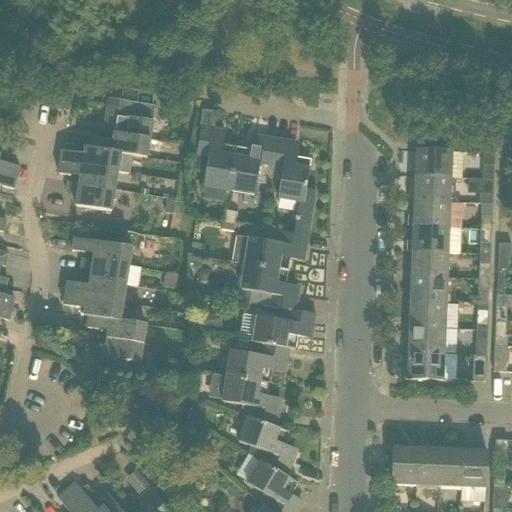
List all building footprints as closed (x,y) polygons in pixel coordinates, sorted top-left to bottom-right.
[(115,127),(115,129),(114,136),(150,141),(153,120),(155,107),(108,99),(107,107),(104,126),(106,126),(106,125),(115,127)] [(201,128),(201,129),(196,157),(193,157),(191,174),(205,175),(203,188),(204,188),(202,201),(226,205),(228,192),(235,149),(223,146),(225,134),(202,130),(203,129),(201,128)] [(89,149),(133,157),(147,159),(150,141),(114,136),(113,144),(103,142),(103,141),(91,139),(89,149)] [(249,151),(235,149),(228,192),(255,197),(258,177),(268,178),(274,143),(258,140),(257,146),(250,145),(249,151)] [(299,204),(295,222),(293,235),(306,237),(314,193),(316,193),(316,192),(306,191),(311,161),(297,159),(299,147),(274,143),(268,178),(281,180),(278,200),(299,204)] [(60,164),(118,173),(130,175),(133,157),(89,149),(85,149),(83,158),(74,156),(74,154),(62,152),(60,164)] [(452,153),(416,152),(415,178),(451,179),(452,153)] [(493,181),(494,168),(495,155),(484,155),(483,167),(483,181),(493,181)] [(115,192),(118,173),(60,164),(58,175),(70,177),(71,175),(80,177),(79,185),(79,186),(115,192)] [(0,175),(17,180),(19,169),(7,166),(7,167),(0,165),(0,175)] [(14,191),(17,180),(0,175),(0,185),(2,186),(2,188),(14,191)] [(415,178),(413,204),(450,205),(450,196),(455,194),(455,183),(451,180),(451,179),(415,178)] [(492,206),(493,196),(493,181),(483,181),(478,181),(477,195),(479,195),(478,205),(492,206)] [(112,214),(115,192),(79,186),(79,185),(68,183),(67,194),(68,194),(77,195),(75,208),(112,214)] [(173,216),(176,201),(167,200),(165,214),(173,216)] [(413,229),(449,230),(450,205),(413,204),(413,229)] [(491,232),(492,217),(481,217),(481,232),(491,232)] [(233,234),(235,226),(223,224),(221,232),(233,234)] [(80,228),(79,235),(89,237),(90,229),(80,228)] [(412,254),(448,255),(460,256),(461,231),(449,230),(413,229),(412,254)] [(306,237),(293,235),(270,232),(268,244),(249,241),(245,265),(288,272),(290,260),(296,261),(297,254),(303,255),(306,237)] [(490,257),(491,232),(481,232),(480,257),(490,257)] [(132,250),(74,240),(72,252),(85,254),(85,252),(94,254),(93,262),(129,268),(132,250)] [(498,271),(510,272),(511,246),(499,245),(498,271)] [(0,279),(0,268),(5,270),(8,255),(0,253),(0,289),(5,291),(8,280),(7,280),(6,281),(0,279)] [(411,279),(447,281),(448,255),(412,254),(411,279)] [(479,281),(489,282),(490,257),(480,257),(479,281)] [(83,260),(81,271),(82,271),(91,272),(90,280),(126,286),(140,289),(143,270),(129,268),(93,262),(83,260)] [(292,287),(285,286),(288,272),(245,265),(240,292),(260,295),(258,308),(278,311),(278,309),(294,312),(297,295),(291,294),(292,287)] [(166,275),(164,289),(177,290),(178,276),(166,275)] [(410,304),(446,305),(447,281),(411,279),(410,304)] [(79,286),(67,284),(65,295),(123,305),(126,286),(90,280),(89,290),(79,288),(79,286)] [(488,307),(489,282),(479,281),(478,306),(488,307)] [(64,306),(76,308),(76,307),(86,308),(84,317),(89,318),(120,323),(121,321),(123,305),(65,295),(64,306)] [(0,307),(12,311),(14,300),(2,297),(2,299),(0,298),(0,307)] [(510,297),(503,297),(496,297),(496,308),(507,309),(509,309),(511,309),(511,297),(510,297)] [(445,331),(446,305),(410,304),(409,330),(445,331)] [(478,317),(488,317),(488,307),(478,306),(478,317)] [(0,319),(9,322),(12,311),(0,307),(0,319)] [(506,323),(507,309),(496,308),(495,322),(506,323)] [(316,317),(316,316),(294,312),(278,309),(278,311),(276,322),(256,319),(252,344),(288,350),(295,351),(297,338),(304,339),(305,332),(311,333),(314,316),(316,317)] [(222,328),(219,311),(198,314),(201,332),(222,328)] [(487,332),(488,317),(478,317),(477,317),(476,332),(487,332)] [(89,318),(87,329),(99,331),(99,329),(109,331),(107,340),(143,346),(146,325),(121,321),(120,323),(89,318)] [(495,322),(495,336),(505,337),(506,323),(495,322)] [(408,355),(444,356),(445,331),(409,330),(408,355)] [(486,357),(487,332),(476,332),(475,357),(486,357)] [(508,337),(505,337),(495,336),(494,348),(507,348),(508,337)] [(107,340),(106,348),(96,346),(95,345),(91,368),(122,373),(124,361),(140,363),(143,346),(107,340)] [(226,377),(269,385),(271,372),(278,373),(279,366),(285,367),(288,350),(252,344),(250,356),(230,353),(226,377)] [(506,374),(507,348),(494,348),(493,374),(506,374)] [(408,355),(407,381),(443,382),(444,356),(408,355)] [(485,384),(485,373),(486,357),(475,357),(473,357),(472,383),(485,384)] [(267,398),(269,385),(226,377),(221,404),(241,408),(239,417),(247,420),(248,419),(275,428),(278,407),(273,406),(274,399),(267,398)] [(248,456),(254,459),(260,463),(286,477),(293,457),(288,455),(290,449),(284,446),(289,434),(275,428),(248,419),(247,420),(238,445),(250,449),(248,456)] [(507,467),(508,442),(495,442),(494,467),(505,467),(507,467)] [(392,487),(416,488),(417,450),(394,449),(392,487)] [(440,451),(418,450),(417,450),(416,488),(439,489),(440,451)] [(463,452),(440,451),(439,489),(461,490),(463,452)] [(487,453),(463,452),(461,490),(485,490),(487,453)] [(298,485),(286,477),(260,463),(246,487),(263,497),(259,505),(264,509),(265,508),(269,511),(296,511),(298,509),(293,506),(296,500),(291,496),(298,485)] [(493,488),(504,489),(505,467),(494,467),(493,488)] [(106,511),(104,508),(103,508),(98,511),(95,511),(91,506),(92,505),(76,484),(66,492),(81,511),(106,511)] [(508,489),(504,489),(493,488),(493,502),(493,510),(503,511),(507,511),(508,489)] [(168,511),(151,490),(134,504),(140,511),(168,511)] [(81,511),(66,492),(58,498),(68,511),(81,511)] [(97,501),(103,508),(104,508),(106,511),(121,511),(107,493),(97,501)]
